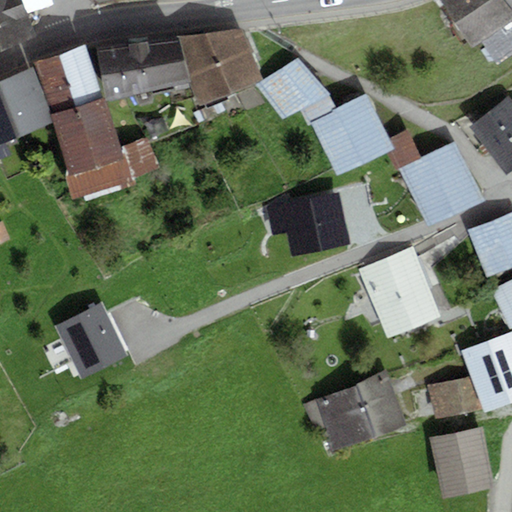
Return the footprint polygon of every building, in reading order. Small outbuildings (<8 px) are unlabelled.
[(0,0),(0,45),(32,34),(20,0),(0,0)] [(511,0),(444,0),(471,44),(480,38),(496,62),(511,51),(511,0)] [(239,33),(182,41),(192,79),(198,101),(259,80),(239,33)] [(182,41),(100,51),(108,99),(192,79),(182,41)] [(98,93),(83,50),(37,65),(51,108),(98,93)] [(296,63),(259,85),(284,116),(326,95),(296,63)] [(30,73),(0,85),(0,142),(50,122),(30,73)] [(511,97),(475,128),(510,171),(511,169),(511,97)] [(363,100),(315,123),(339,171),(387,147),(363,100)] [(102,102),(55,117),(77,193),(129,179),(102,102)] [(405,134),(388,143),(401,169),(419,160),(405,134)] [(145,141),(123,150),(134,175),(156,166),(145,141)] [(419,160),(401,169),(429,222),(478,200),(450,147),(419,160)] [(511,216),(471,234),(488,275),(511,264),(511,216)] [(408,254),(365,272),(391,334),(434,316),(408,254)] [(511,276),(492,285),(508,324),(511,322),(511,276)] [(511,330),(466,346),(485,400),(511,390),(511,330)] [(472,374),(431,384),(437,417),(480,406),(472,374)] [(382,376),(305,405),(315,430),(328,425),(335,446),(400,422),(382,376)] [(483,422),(430,433),(442,494),(495,483),(483,422)]
